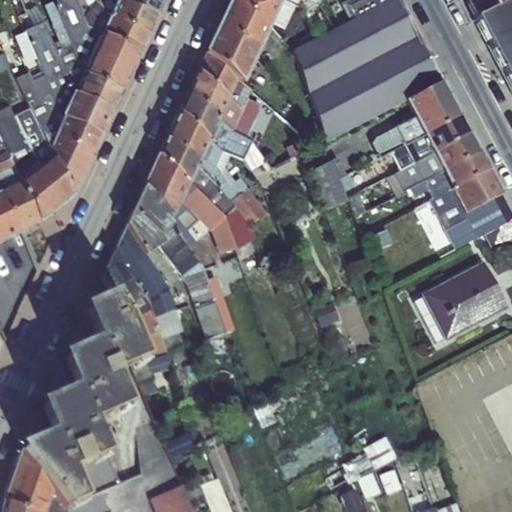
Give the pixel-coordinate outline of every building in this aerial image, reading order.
[(51,0),(52,2),(83,74),(102,34),(102,33),(87,26),(75,0),(51,0)] [(75,0),(87,26),(102,33),(110,17),(100,12),(102,8),(95,1),(94,0),(75,0)] [(100,12),(110,17),(117,0),(94,0),(95,1),(102,8),(100,12)] [(118,0),(117,0),(110,17),(147,35),(154,17),(118,0)] [(118,0),(154,17),(162,0),(118,0)] [(169,139),(180,114),(190,94),(199,73),(208,55),(219,30),(230,6),(232,0),(226,0),(176,111),(169,139)] [(232,0),(230,6),(268,24),(279,0),(232,0)] [(441,82),(397,0),(387,0),(349,20),(291,50),(324,142),(404,102),(441,82)] [(351,0),(342,5),(349,20),(387,0),(351,0)] [(465,0),(475,18),(508,0),(465,0)] [(511,0),(508,0),(475,18),(502,70),(511,64),(511,0)] [(56,51),(74,93),(83,74),(52,2),(43,6),(52,25),(51,26),(61,49),(56,51)] [(219,30),(257,48),(268,24),(230,6),(219,30)] [(102,33),(102,34),(139,52),(147,35),(110,17),(102,33)] [(44,76),(62,117),(73,93),(74,93),(56,51),(43,23),(24,31),(44,76)] [(236,80),(241,82),(257,48),(219,30),(208,55),(236,80)] [(102,34),(83,74),(120,92),(139,52),(102,34)] [(199,73),(227,98),(236,80),(208,55),(199,73)] [(511,64),(502,70),(511,88),(511,64)] [(19,85),(49,149),(55,134),(32,81),(29,73),(27,73),(16,78),(19,85)] [(190,94),(218,118),(227,99),(227,98),(199,73),(190,94)] [(73,93),(111,112),(120,92),(83,74),(74,93),(73,93)] [(55,134),(62,117),(44,76),(32,81),(55,134)] [(227,99),(241,111),(245,100),(249,90),(241,82),(236,80),(227,98),(227,99)] [(441,82),(404,102),(413,118),(422,135),(459,117),(441,82)] [(13,129),(0,135),(0,142),(3,148),(20,183),(36,169),(52,156),(49,149),(19,85),(6,91),(17,114),(25,110),(27,114),(15,120),(22,136),(17,138),(13,129)] [(111,112),(73,93),(62,117),(100,135),(111,112)] [(217,120),(218,118),(190,94),(180,114),(208,140),(217,120)] [(241,111),(227,99),(218,118),(217,120),(231,132),(241,111)] [(245,100),(241,111),(252,124),(261,107),(245,100)] [(0,110),(0,135),(13,129),(17,138),(22,136),(15,120),(9,106),(0,110)] [(241,111),(231,132),(245,139),(252,124),(241,111)] [(169,139),(196,164),(208,140),(180,114),(169,139)] [(52,156),(72,195),(100,135),(62,117),(55,134),(49,149),(52,156)] [(422,136),(432,153),(468,133),(459,117),(422,135),(422,136)] [(422,135),(413,118),(374,138),(370,144),(378,158),(390,153),(422,136),(422,135)] [(217,120),(208,140),(221,152),(229,155),(241,159),(250,142),(245,139),(231,132),(217,120)] [(432,153),(441,171),(477,151),(468,133),(432,153)] [(432,153),(422,136),(390,153),(399,171),(432,153)] [(169,139),(160,158),(187,184),(196,164),(169,139)] [(221,152),(208,140),(196,164),(249,227),(266,213),(247,189),(246,189),(238,179),(235,182),(223,168),(229,155),(221,152)] [(0,142),(0,154),(5,153),(11,167),(0,172),(0,190),(0,192),(1,192),(20,183),(3,148),(0,142)] [(441,171),(451,189),(488,170),(477,151),(441,171)] [(0,154),(0,172),(11,167),(5,153),(0,154)] [(401,192),(409,188),(441,171),(432,153),(399,171),(392,175),(401,192)] [(52,156),(36,169),(55,208),(72,195),(52,156)] [(146,190),(172,215),(187,184),(160,158),(146,190)] [(153,161),(146,190),(160,158),(153,161)] [(336,158),(309,172),(323,210),(346,201),(342,189),(353,185),(349,174),(345,176),(336,158)] [(120,230),(127,230),(135,214),(146,190),(153,161),(120,230)] [(203,199),(222,218),(234,251),(253,239),(255,238),(250,229),(249,227),(196,164),(187,184),(203,199)] [(36,169),(20,183),(39,222),(55,208),(36,169)] [(500,195),(488,170),(451,189),(450,190),(463,213),(500,195)] [(427,190),(432,199),(450,190),(451,189),(441,171),(409,188),(414,197),(427,190)] [(1,192),(21,231),(39,222),(20,183),(1,192)] [(175,232),(193,215),(190,212),(203,199),(187,184),(172,215),(168,220),(170,224),(170,225),(175,232)] [(135,214),(159,236),(170,225),(170,224),(168,220),(172,215),(146,190),(135,214)] [(511,219),(511,216),(500,195),(463,213),(450,190),(432,199),(429,201),(444,229),(465,218),(476,239),(483,235),(511,219)] [(0,241),(21,231),(1,192),(0,192),(0,241)] [(190,212),(193,215),(209,231),(222,218),(203,199),(190,212)] [(135,214),(127,230),(144,255),(145,254),(157,247),(163,243),(159,236),(135,214)] [(511,219),(483,235),(491,250),(511,238),(511,219)] [(198,322),(217,315),(199,263),(175,232),(170,225),(159,236),(163,243),(157,247),(185,285),(198,322)] [(99,278),(104,279),(116,255),(127,230),(120,230),(99,278)] [(127,230),(116,255),(142,296),(120,310),(127,324),(139,316),(146,336),(147,336),(154,358),(166,354),(160,336),(180,329),(167,288),(145,254),(144,255),(127,230)] [(234,254),(218,261),(226,281),(242,275),(234,254)] [(110,294),(120,310),(142,296),(116,255),(104,279),(110,294)] [(443,339),(444,340),(506,308),(482,262),(420,295),(422,297),(443,339)] [(14,448),(19,455),(30,469),(33,468),(51,493),(62,508),(81,500),(68,470),(104,454),(90,421),(125,406),(111,372),(142,359),(127,324),(120,310),(110,294),(84,305),(98,338),(62,353),(76,385),(34,404),(47,433),(14,448)] [(434,343),(443,339),(422,297),(413,302),(434,343)] [(330,301),(311,309),(318,327),(337,319),(330,301)] [(198,322),(205,340),(224,333),(217,315),(198,322)] [(361,315),(341,319),(345,340),(365,336),(361,315)] [(504,370),(511,365),(511,332),(467,356),(473,368),(495,356),(496,358),(497,357),(504,370)] [(372,471),(396,459),(385,438),(361,450),(372,471)] [(68,470),(81,500),(118,485),(104,454),(68,470)] [(19,455),(3,501),(33,511),(43,511),(51,493),(33,468),(30,469),(19,455)] [(395,471),(379,475),(384,496),(400,492),(395,471)] [(354,480),(362,499),(381,491),(374,472),(354,480)] [(195,479),(198,485),(205,503),(209,511),(230,511),(217,479),(213,480),(210,473),(197,479),(195,479)] [(182,492),(189,509),(205,503),(198,485),(182,492)] [(180,486),(147,501),(151,511),(189,511),(189,509),(182,492),(180,486)] [(340,494),(346,511),(364,511),(354,488),(340,494)] [(64,511),(62,508),(51,493),(43,511),(64,511)] [(33,511),(3,501),(0,511),(33,511)]
